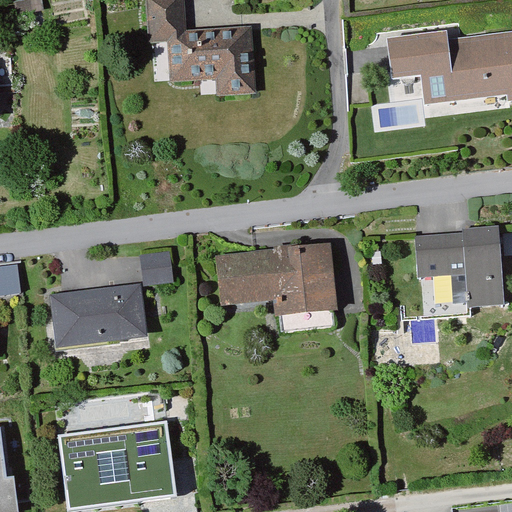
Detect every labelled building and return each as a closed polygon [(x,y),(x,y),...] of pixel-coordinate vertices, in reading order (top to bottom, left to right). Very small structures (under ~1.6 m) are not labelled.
[(178,0),(138,0),(140,51),(159,50),(161,87),(205,85),(206,104),(248,102),(245,34),(180,37),(178,0)] [(511,29),(381,48),(387,88),(416,84),(420,114),(511,100),(511,29)] [(493,234),(407,239),(410,288),(453,285),(454,315),(497,312),(493,234)] [(321,257),(209,267),(213,316),(267,312),(269,331),(327,326),(321,257)] [(163,258),(134,262),(140,294),(168,289),(163,258)] [(10,268),(0,269),(0,300),(13,298),(10,268)] [(133,289),(41,300),(48,354),(140,343),(133,289)] [(168,415),(59,432),(70,503),(179,486),(168,415)] [(0,434),(0,509),(27,505),(20,465),(5,467),(0,434)]
